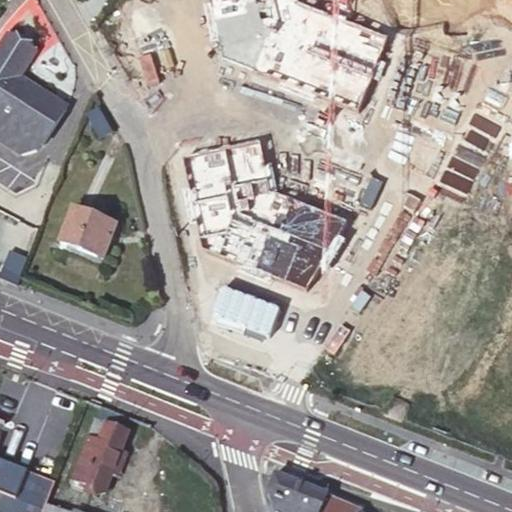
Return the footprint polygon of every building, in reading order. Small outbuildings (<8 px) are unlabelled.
[(448,67),(475,12),(451,0),(429,0),(406,47),(448,67)] [(43,145),(66,108),(19,78),(30,60),(18,54),(23,44),(9,35),(0,48),(0,118),(39,143),(43,145)] [(18,54),(30,60),(35,51),(23,44),(18,54)] [(111,134),(97,107),(85,114),(99,141),(111,134)] [(34,151),(39,143),(0,118),(0,141),(21,155),(34,151)] [(256,184),(233,260),(231,259),(205,343),(238,352),(268,255),(292,263),(311,201),(256,184)] [(96,258),(109,222),(73,209),(59,243),(96,258)] [(115,225),(109,222),(96,258),(102,260),(115,225)] [(24,249),(13,245),(4,270),(15,274),(24,249)] [(101,441),(109,423),(99,418),(91,437),(101,441)] [(113,476),(123,450),(130,431),(109,423),(101,441),(91,437),(74,482),(105,494),(113,476)] [(121,478),(131,453),(123,450),(113,476),(121,478)] [(363,509),(358,506),(277,473),(268,495),(273,511),(361,511),(362,511),(363,509)]
